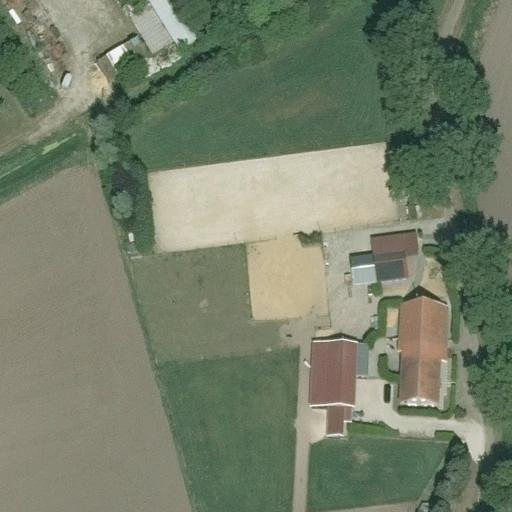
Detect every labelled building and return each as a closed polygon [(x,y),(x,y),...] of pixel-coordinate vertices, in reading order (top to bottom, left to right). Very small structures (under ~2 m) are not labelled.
[(138,0),(145,10),(124,23),(136,41),(103,62),(115,80),(152,56),(167,46),(175,58),(198,44),(169,0),(138,0)] [(102,106),(86,115),(95,130),(111,120),(102,106)] [(370,245),(373,262),(367,263),(368,265),(351,267),(354,290),(370,288),(409,283),(406,261),(416,260),(413,239),(370,245)] [(398,311),(393,412),(446,415),(450,313),(398,311)] [(349,416),(352,384),(366,385),(368,356),(354,355),(354,354),(313,351),(309,413),(349,416)]
